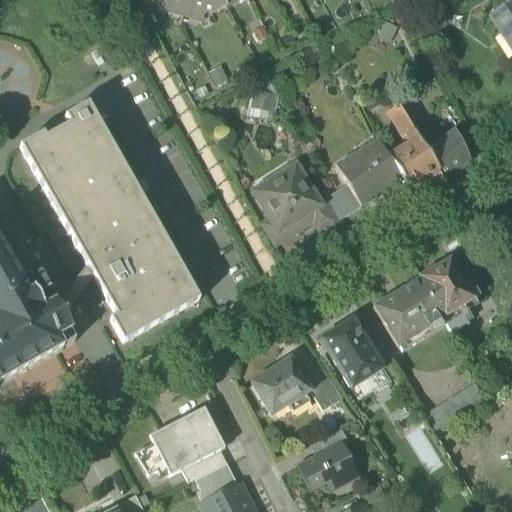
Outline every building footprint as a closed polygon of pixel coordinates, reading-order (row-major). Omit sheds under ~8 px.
[(188,0),(186,8),(205,14),(211,16),(226,8),(223,0),(188,0)] [(186,8),(167,2),(163,14),(201,25),(205,14),(186,8)] [(511,37),(511,5),(507,8),(508,10),(493,19),(503,35),(508,32),(511,37)] [(397,30),(384,24),(376,41),(389,47),(397,30)] [(511,48),(511,37),(508,32),(503,35),(511,48)] [(228,82),(220,69),(208,75),(215,89),(228,82)] [(275,98),(252,94),(248,121),(271,124),(275,98)] [(108,324),(122,347),(198,305),(87,108),(63,121),(70,132),(46,146),(42,137),(19,151),(86,271),(93,282),(114,321),(108,324)] [(405,142),(408,146),(416,141),(406,124),(400,114),(397,109),(386,115),(402,140),(405,142)] [(400,114),(406,124),(415,119),(409,109),(400,114)] [(427,139),(415,119),(406,124),(416,141),(419,145),(427,139)] [(427,139),(419,145),(438,175),(444,185),(470,165),(454,133),(434,148),(427,139)] [(419,145),(416,141),(408,146),(387,160),(402,184),(408,194),(438,175),(419,145)] [(360,210),(402,184),(387,160),(380,150),(364,160),(361,155),(335,171),(346,188),(360,210)] [(270,220),(285,243),(313,225),(314,224),(308,215),(317,209),(316,207),(311,199),(294,172),(292,172),(295,176),(258,199),(256,195),(255,196),(270,220)] [(292,172),(256,195),(258,199),(295,176),(292,172)] [(346,188),(327,200),(338,224),(360,210),(346,188)] [(319,194),(311,199),(316,207),(324,202),(319,194)] [(338,224),(327,200),(326,200),(324,202),(316,207),(317,209),(308,215),(314,224),(313,225),(319,236),(338,224)] [(511,216),(501,223),(511,241),(511,216)] [(259,227),(274,250),(285,243),(270,220),(259,227)] [(0,387),(62,353),(62,352),(74,345),(60,320),(54,309),(54,308),(54,305),(52,305),(51,308),(42,313),(33,296),(33,295),(31,294),(31,297),(28,298),(0,249),(0,387)] [(417,282),(441,321),(472,302),(478,299),(461,271),(456,275),(449,263),(417,282)] [(54,309),(60,320),(64,318),(89,284),(93,282),(86,271),(84,272),(58,306),(54,309)] [(443,323),(441,321),(417,282),(372,310),(398,351),(443,323)] [(475,307),(472,302),(441,321),(443,323),(451,337),(468,326),(466,323),(470,321),(465,314),(475,307)] [(319,343),(349,392),(365,382),(366,381),(364,377),(379,368),(367,348),(351,323),(319,343)] [(379,368),(390,362),(378,342),(367,348),(379,368)] [(250,386),(270,419),(287,409),(305,398),(309,395),(310,395),(289,362),(250,386)] [(386,379),(379,368),(364,377),(366,381),(365,382),(370,389),(386,379)] [(309,395),(322,415),(342,402),(330,382),(310,395),(309,395)] [(426,416),(439,437),(486,408),(474,387),(426,416)] [(305,398),(287,409),(291,416),(309,404),(305,398)] [(148,440),(151,446),(140,453),(141,455),(143,454),(155,474),(153,474),(154,476),(164,471),(169,480),(181,474),(187,487),(194,484),(226,467),(219,454),(223,452),(203,412),(148,440)] [(314,460),(315,460),(339,448),(340,449),(347,445),(341,433),(309,449),(314,460)] [(296,469),(310,496),(324,488),(353,474),(340,449),(339,448),(315,460),(314,460),(296,469)] [(147,480),(154,476),(153,474),(155,474),(143,454),(141,455),(140,453),(133,457),(147,480)] [(196,496),(201,506),(236,487),(226,467),(194,484),(199,494),(196,496)] [(353,474),(324,488),(329,498),(358,483),(353,474)] [(199,506),(202,511),(250,511),(238,486),(236,487),(201,506),(199,506)] [(363,509),(364,510),(383,499),(377,487),(356,498),(362,509),(363,509)] [(115,511),(142,511),(135,498),(115,508),(113,509),(114,511),(115,511)] [(48,511),(42,500),(23,511),(24,511),(48,511)]
